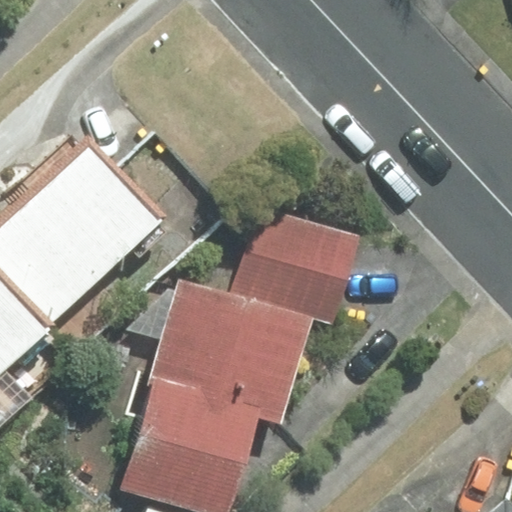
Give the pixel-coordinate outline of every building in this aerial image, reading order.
[(0,225),(0,266),(51,322),(165,218),(88,134),(78,144),(70,135),(6,194),(19,208),(0,225)] [(257,206),(230,295),(311,318),(333,325),(359,237),(257,206)] [(0,369),(51,322),(0,266),(0,369)] [(230,295),(179,281),(119,490),(196,511),(230,511),(258,417),(281,423),(311,318),(230,295)] [(511,511),(511,501),(506,495),(486,511),(511,511)]
